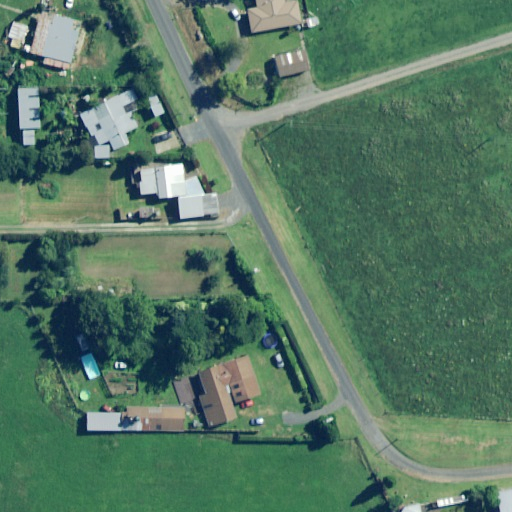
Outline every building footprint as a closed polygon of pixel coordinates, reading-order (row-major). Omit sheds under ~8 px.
[(251,0),(253,9),(245,10),(249,34),(298,25),(294,2),(270,6),(268,0),(251,0)] [(26,28),(11,23),(6,37),(21,42),(26,28)] [(307,70),(302,51),(271,59),(276,78),(307,70)] [(131,144),(125,133),(136,128),(129,115),(139,110),(129,90),(78,115),(92,143),(89,145),(98,164),(110,158),(109,154),(131,144)] [(34,132),(23,131),(22,146),(33,146),(34,132)] [(184,196),(180,165),(133,171),(134,185),(137,184),(138,195),(155,194),(156,199),(184,196)] [(217,214),(214,194),(175,200),(178,220),(217,214)] [(155,208),(137,208),(138,218),(155,218),(155,208)] [(194,415),(203,412),(208,427),(234,419),(229,404),(256,396),(245,357),(195,372),(182,376),(194,415)] [(181,410),(123,409),(123,432),(181,432),(181,410)] [(511,511),(511,488),(492,493),(495,511),(511,511)]
